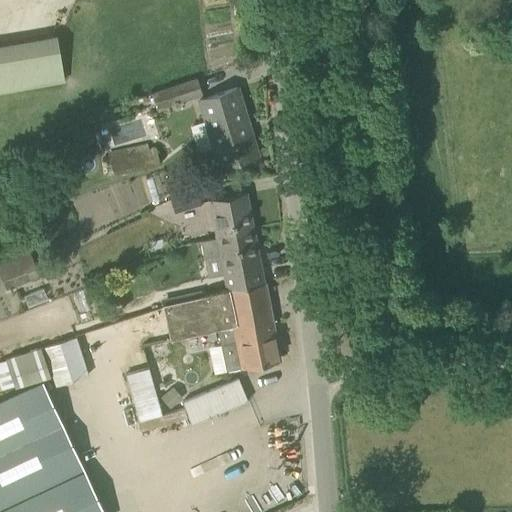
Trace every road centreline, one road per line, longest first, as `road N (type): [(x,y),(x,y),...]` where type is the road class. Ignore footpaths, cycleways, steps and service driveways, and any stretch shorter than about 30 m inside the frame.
road 1 (unclassified): [(317,375),(276,0)]
road 2 (unclassified): [(317,375),(511,363)]
road 3 (unclassified): [(328,511),(317,375)]
